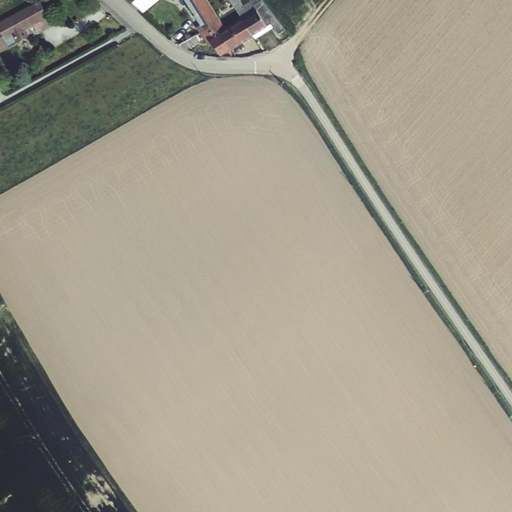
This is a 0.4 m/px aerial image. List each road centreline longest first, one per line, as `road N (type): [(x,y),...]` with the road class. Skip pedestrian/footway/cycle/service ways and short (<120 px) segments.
road 1 (unclassified): [(277,69),(303,87),(511,399)]
road 2 (residential): [(111,0),(186,61),(277,69)]
